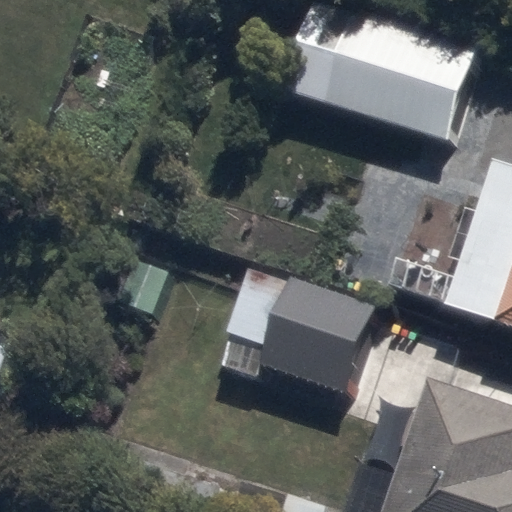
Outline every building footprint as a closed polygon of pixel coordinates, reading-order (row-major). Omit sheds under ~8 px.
[(484,51),(322,0),(316,0),(288,91),(454,144),(484,51)] [(511,70),(506,69),(497,98),(511,102),(511,70)] [(467,258),(451,302),(511,323),(511,163),(499,159),(482,206),(471,202),(452,253),(467,258)] [(383,303),(300,273),(296,283),(254,268),(231,330),(276,346),(268,366),(349,396),(383,303)] [(0,392),(13,347),(0,343),(0,392)] [(511,511),(511,403),(433,377),(403,466),(371,455),(351,511),(511,511)] [(335,511),(338,506),(293,490),(284,511),(335,511)]
